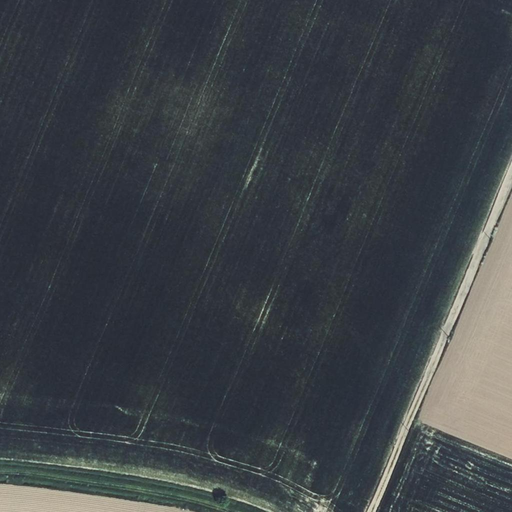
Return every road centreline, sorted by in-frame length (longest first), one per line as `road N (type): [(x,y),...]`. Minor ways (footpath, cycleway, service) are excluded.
road 1 (unclassified): [(511,175),(371,511)]
road 2 (track): [(0,476),(202,511)]
